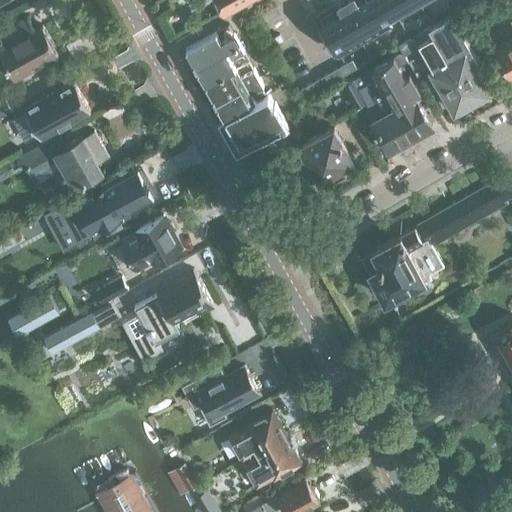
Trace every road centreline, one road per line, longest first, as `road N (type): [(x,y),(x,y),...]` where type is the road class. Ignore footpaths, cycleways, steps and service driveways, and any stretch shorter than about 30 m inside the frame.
road 1 (secondary): [(275,260),(125,0)]
road 2 (secondary): [(416,511),(275,260)]
road 3 (unclassified): [(275,260),(511,123)]
